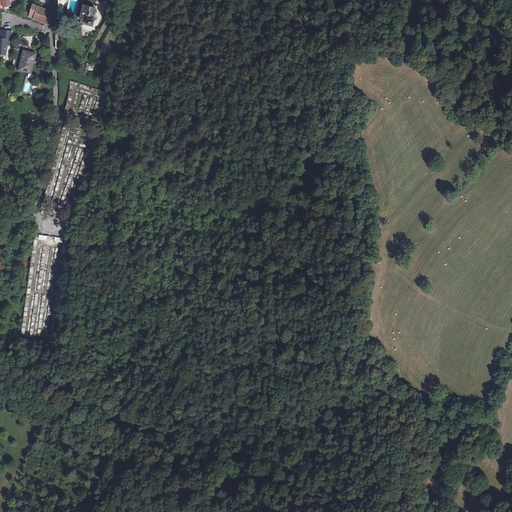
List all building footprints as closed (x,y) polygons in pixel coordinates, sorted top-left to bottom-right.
[(88,6),(84,5),(81,19),(86,20),(86,22),(92,24),(93,20),(94,20),(94,19),(94,18),(94,17),(93,17),(96,8),(88,6)] [(33,20),(37,7),(34,6),(33,6),(30,15),(28,18),(33,20)] [(51,11),(40,8),(37,7),(33,20),(47,25),(49,17),(51,11)] [(11,32),(3,32),(2,40),(1,40),(0,39),(0,55),(5,56),(6,46),(9,47),(11,32)] [(100,52),(109,55),(111,46),(103,44),(100,52)] [(24,53),(20,71),(31,74),(32,67),(35,56),(24,53)] [(29,93),(32,84),(26,82),(23,92),(29,93)]
